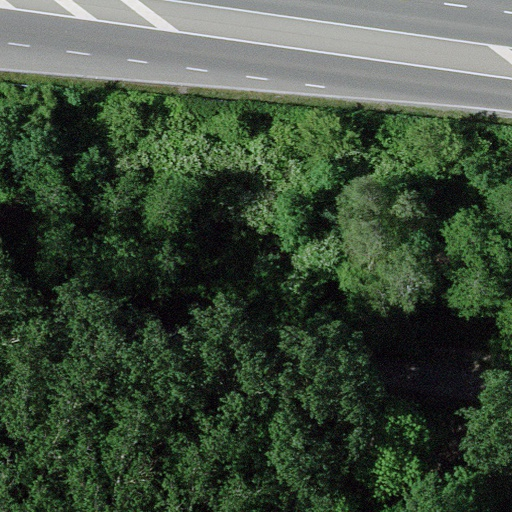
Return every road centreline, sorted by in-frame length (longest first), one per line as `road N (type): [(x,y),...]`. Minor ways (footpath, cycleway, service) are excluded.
road 1 (secondary): [(223,23),(511,64)]
road 2 (secondary): [(52,0),(223,23)]
